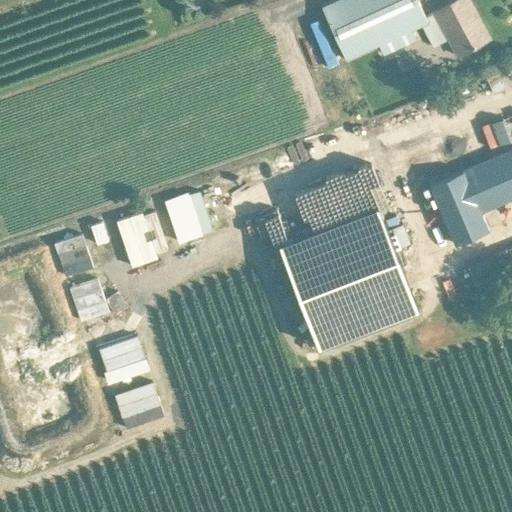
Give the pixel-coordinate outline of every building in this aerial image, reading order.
[(417,0),(335,0),(322,6),(346,59),(422,24),(428,22),(425,16),(417,0)] [(469,0),(454,0),(425,16),(428,22),(422,24),(434,46),(448,39),(458,55),(490,37),(469,0)] [(488,229),(482,215),(511,201),(511,151),(432,190),(456,244),(488,229)] [(378,205),(279,243),(281,249),(285,260),(319,346),(418,308),(395,248),(410,242),(403,224),(387,229),(378,205)] [(143,212),(117,221),(132,266),(158,257),(156,252),(167,248),(155,211),(144,215),(143,212)] [(102,219),(91,223),(97,242),(108,238),(102,219)] [(81,228),(53,238),(65,272),(93,262),(81,228)] [(494,279),(511,271),(511,248),(468,267),(476,285),(483,283),(487,293),(498,289),(494,279)] [(97,275),(69,284),(80,317),(108,307),(108,306),(97,275)] [(118,290),(106,298),(117,313),(129,305),(118,290)]
